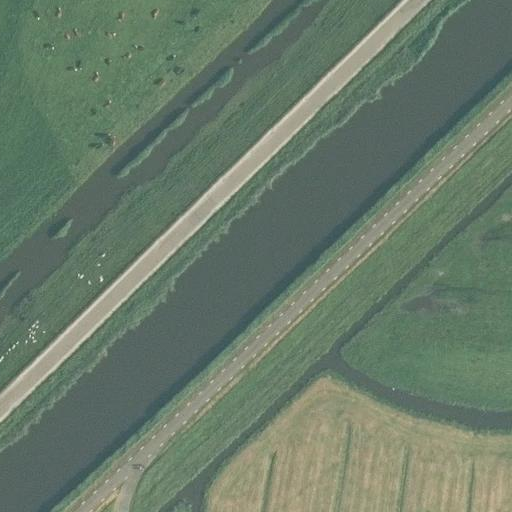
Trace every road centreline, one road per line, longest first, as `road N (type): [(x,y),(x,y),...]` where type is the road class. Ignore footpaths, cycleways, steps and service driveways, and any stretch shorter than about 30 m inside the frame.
road 1 (unclassified): [(78,511),(511,97)]
road 2 (tertiary): [(422,0),(0,410)]
